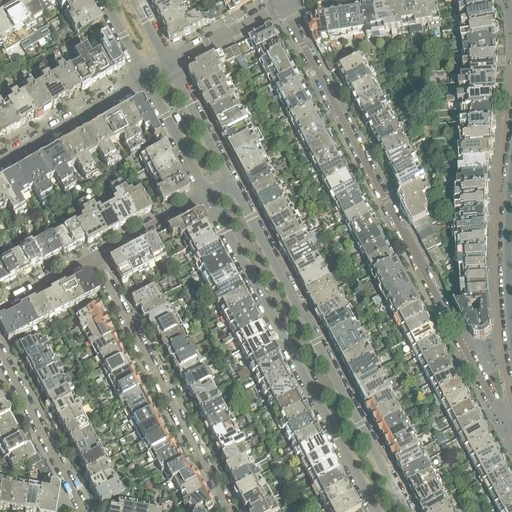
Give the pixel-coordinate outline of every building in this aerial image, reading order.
[(58,48),(47,29),(47,28),(42,18),(42,17),(41,14),(32,0),(28,0),(3,15),(20,45),(31,63),(58,48)] [(32,0),(41,14),(45,12),(46,14),(54,9),(52,7),(58,4),(60,3),(58,0),(32,0)] [(64,15),(89,1),(88,0),(64,0),(60,3),(58,4),(64,15)] [(186,9),(181,0),(151,0),(153,3),(152,6),(154,9),(156,10),(159,14),(158,17),(160,20),(162,21),(165,25),(164,27),(166,31),(168,32),(169,32),(196,17),(197,16),(194,11),(190,13),(187,8),(186,9)] [(231,14),(256,0),(228,0),(226,2),(223,3),(225,8),(227,7),(231,14)] [(409,29),(403,0),(398,1),(397,4),(384,6),(387,19),(394,18),(397,31),(409,29)] [(428,26),(425,13),(419,14),(416,0),(412,1),(410,0),(405,0),(403,0),(409,29),(428,26)] [(440,24),(437,8),(435,0),(417,0),(416,0),(419,14),(425,13),(428,26),(440,24)] [(493,11),(493,7),(494,3),(494,2),(492,0),(483,0),(461,4),(462,11),(459,11),(460,17),(463,17),(493,11)] [(70,26),(93,13),(91,9),(92,7),(89,1),(64,15),(70,26)] [(397,31),(394,18),(387,19),(384,6),(381,6),(379,4),(373,5),(378,34),(391,32),(392,37),(398,36),(397,31)] [(378,34),(373,5),(367,6),(366,9),(361,9),(366,36),(367,39),(373,38),(372,35),(378,34)] [(366,36),(361,9),(359,8),(355,9),(353,11),(349,12),(354,38),(366,36)] [(223,17),(219,10),(212,15),(215,22),(223,17)] [(354,38),(349,12),(345,12),(343,11),(337,12),(342,40),(354,38)] [(495,24),(495,20),(496,18),(496,13),(493,11),(463,17),(464,24),(461,24),(462,30),(465,29),(495,24)] [(342,40),(337,12),(330,13),(329,15),(325,16),(329,42),(342,40)] [(104,29),(101,23),(97,17),(97,18),(95,17),(93,13),(70,26),(77,37),(88,30),(92,36),(97,33),(104,29)] [(215,22),(212,15),(211,14),(198,21),(196,17),(169,32),(170,36),(169,36),(173,44),(210,25),(215,22)] [(329,42),(325,16),(322,14),(318,15),(316,17),(314,15),(306,17),(306,18),(305,19),(305,20),(306,25),(306,26),(308,26),(308,27),(310,27),(309,29),(310,33),(311,33),(312,38),(322,56),(322,55),(325,55),(323,46),(329,45),(329,42)] [(20,45),(3,15),(0,16),(0,46),(1,46),(5,53),(20,45)] [(495,38),(494,34),(497,33),(499,31),(498,26),(495,24),(465,29),(467,37),(461,38),(462,43),(495,38)] [(277,40),(278,37),(276,34),(273,33),(271,29),(249,40),(254,52),(256,51),(277,40)] [(123,65),(107,35),(100,38),(97,33),(92,36),(99,48),(98,48),(100,52),(102,54),(113,74),(121,69),(123,65)] [(496,56),(494,47),(496,47),(498,45),(497,39),(495,38),(462,43),(463,51),(461,51),(460,53),(452,54),(452,59),(496,56)] [(262,62),(285,50),(282,45),(279,44),(277,40),(256,51),(262,62)] [(230,50),(235,59),(236,62),(242,59),(238,49),(247,45),(246,42),(236,47),(230,50)] [(113,74),(102,54),(100,52),(91,57),(85,46),(73,53),(79,64),(70,69),(82,91),(113,74)] [(235,59),(230,50),(203,64),(206,70),(212,67),(214,71),(221,67),(226,64),(235,59)] [(266,75),(289,62),(287,59),(288,56),(285,50),(262,62),(259,63),(266,75)] [(329,66),(328,67),(331,74),(332,74),(339,70),(338,69),(352,62),(348,56),(338,61),(329,66)] [(496,64),(498,62),(498,58),(496,56),(452,59),(453,59),(453,61),(461,61),(465,60),(465,65),(463,65),(463,71),(496,69),(496,64)] [(366,70),(362,64),(364,63),(362,57),(352,62),(338,69),(339,70),(341,74),(340,77),(343,82),(366,70)] [(82,91),(70,69),(69,68),(64,71),(59,61),(54,64),(59,74),(49,79),(44,70),(38,73),(43,83),(37,86),(50,108),(53,109),(56,106),(57,104),(65,99),(68,100),(72,98),(72,95),(80,90),(81,92),(82,91)] [(272,86),(297,73),(294,67),(291,66),(289,62),(266,75),(268,79),(272,86)] [(194,82),(214,71),(212,67),(206,70),(203,64),(192,70),(193,72),(190,74),(191,75),(190,77),(192,81),(194,82)] [(222,79),(219,74),(224,71),(221,67),(214,71),(194,82),(195,83),(200,91),(223,79),(222,79)] [(497,78),(499,76),(498,71),(496,69),(463,71),(465,71),(465,78),(461,78),(461,84),(459,84),(459,80),(450,80),(451,85),(459,84),(493,82),(496,82),(495,78),(497,78)] [(350,92),(374,80),(371,76),(369,77),(366,70),(343,82),(346,88),(348,88),(350,92)] [(284,108),(309,95),(306,89),(303,89),(299,81),(300,78),(297,73),(272,86),(277,97),(274,99),(268,102),(270,105),(275,102),(276,103),(280,101),(284,108)] [(50,108),(37,86),(33,88),(28,79),(22,82),(27,92),(18,97),(12,88),(7,91),(12,101),(6,104),(7,105),(20,127),(26,124),(26,122),(35,117),(37,118),(41,115),(41,113),(50,108)] [(205,102),(231,88),(229,83),(226,85),(223,79),(200,91),(199,94),(201,97),(203,98),(205,102)] [(378,93),(375,87),(377,86),(374,80),(350,92),(353,96),(352,99),(355,105),(378,93)] [(496,89),(493,87),(493,82),(459,84),(459,90),(463,90),(463,97),(492,96),(494,95),(496,94),(496,89)] [(235,102),(239,99),(238,96),(233,87),(231,88),(205,102),(204,103),(208,111),(210,110),(212,114),(235,102)] [(362,115),(386,103),(383,98),(382,99),(381,98),(383,97),(381,91),(378,93),(355,105),(358,110),(360,111),(362,115)] [(289,119),(313,107),(311,103),(312,101),(309,95),(284,108),(289,119)] [(494,104),(492,100),(492,96),(463,97),(454,97),(446,98),(447,102),(454,102),(454,103),(457,103),(461,103),(462,110),(493,108),(494,104)] [(160,135),(142,102),(141,101),(140,101),(139,101),(130,106),(142,128),(144,131),(148,129),(153,139),(160,135)] [(218,125),(241,112),(238,107),(235,102),(212,114),(211,117),(213,120),(215,121),(218,125)] [(367,127),(390,115),(387,109),(388,108),(386,103),(362,115),(365,119),(364,122),(367,127)] [(0,138),(20,127),(7,105),(2,108),(0,104),(0,138)] [(138,136),(134,134),(135,131),(142,128),(130,106),(101,122),(113,144),(120,140),(123,140),(123,145),(125,149),(131,158),(138,153),(141,158),(143,157),(140,152),(146,149),(140,140),(138,136)] [(295,130),(320,118),(317,112),(315,111),(313,107),(289,119),(295,130)] [(496,122),(495,112),(493,112),(493,108),(462,110),(461,110),(461,115),(463,115),(464,123),(492,122),(496,122)] [(224,137),(249,123),(252,120),(255,118),(253,114),(250,116),(246,110),(241,112),(218,125),(217,128),(219,131),(221,132),(224,137)] [(374,138),(398,125),(395,120),(393,121),(390,115),(367,127),(370,133),(372,134),(374,138)] [(325,130),(323,126),(323,123),(320,118),(295,130),(301,142),(325,130)] [(118,162),(108,147),(113,144),(101,122),(80,135),(92,156),(97,153),(106,169),(111,166),(116,174),(120,171),(116,163),(118,162)] [(494,132),(494,128),(492,126),(492,122),(464,123),(464,124),(459,124),(459,129),(462,129),(463,136),(490,135),(493,135),(493,134),(494,132)] [(229,148),(253,135),(255,134),(252,128),(249,123),(224,137),(223,139),(225,142),(227,143),(229,148)] [(402,137),(399,131),(400,130),(402,129),(399,124),(398,125),(374,138),(377,142),(376,144),(379,150),(402,137)] [(307,153),(332,140),(329,134),(327,134),(325,130),(301,142),(307,153)] [(96,175),(87,159),(92,156),(80,135),(58,147),(70,168),(76,165),(85,181),(87,180),(90,187),(94,184),(91,178),(94,176),(96,175)] [(235,158),(259,145),(253,135),(229,148),(229,150),(231,153),(233,154),(235,158)] [(493,146),(493,141),(491,139),(490,135),(463,136),(458,136),(459,149),(489,148),(491,148),(493,146)] [(386,160),(410,148),(407,142),(405,143),(402,137),(379,150),(382,156),(384,156),(386,160)] [(336,152),(334,148),(335,145),(332,140),(307,153),(313,164),(336,152)] [(241,169),(265,157),(259,145),(235,158),(237,162),(237,164),(239,168),(241,169)] [(146,169),(171,157),(170,156),(170,154),(169,151),(167,150),(164,146),(143,157),(141,158),(139,160),(141,165),(143,164),(146,169)] [(75,187),(66,171),(70,168),(58,147),(37,159),(49,180),(49,181),(54,178),(64,193),(69,190),(72,196),(76,194),(73,188),(75,187)] [(392,172),(416,159),(410,148),(386,160),(385,162),(388,167),(390,168),(392,172)] [(492,159),(491,154),(489,152),(489,148),(459,149),(456,149),(457,163),(490,162),(490,161),(492,159)] [(319,175),(344,162),(341,156),(339,156),(336,152),(313,164),(319,175)] [(152,180),(176,168),(176,167),(176,165),(174,162),(173,161),(171,157),(146,169),(144,170),(147,176),(149,175),(152,180)] [(247,181),(271,168),(265,157),(241,169),(243,173),(243,176),(244,179),(247,180),(247,181)] [(54,201),(44,183),(49,180),(37,159),(16,172),(27,193),(33,190),(42,206),(48,203),(49,204),(54,201)] [(397,184),(421,171),(422,170),(416,159),(392,172),(394,176),(394,177),(397,184)] [(348,174),(346,170),(347,168),(344,162),(319,175),(325,186),(348,174)] [(490,169),(491,168),(491,167),(490,162),(457,163),(456,163),(457,172),(451,172),(452,176),(455,175),(489,174),(488,169),(489,169),(490,169)] [(158,192),(183,178),(180,173),(179,172),(176,168),(152,180),(150,181),(153,187),(155,186),(158,192)] [(253,192),(277,179),(271,168),(247,181),(247,182),(247,184),(248,186),(249,187),(251,188),(251,187),(253,192)] [(425,183),(434,178),(433,175),(426,179),(421,171),(397,184),(396,186),(399,192),(401,196),(425,183)] [(26,213),(19,200),(24,198),(23,196),(27,193),(16,172),(0,180),(0,207),(2,206),(3,209),(8,207),(15,220),(16,219),(20,226),(27,222),(23,215),(26,213)] [(330,197),(356,185),(353,179),(350,178),(348,174),(325,186),(330,197)] [(489,181),(489,180),(489,174),(455,175),(456,184),(449,184),(450,189),(455,189),(487,187),(487,183),(488,182),(489,181)] [(162,205),(187,192),(189,189),(183,178),(158,192),(155,193),(158,197),(162,205)] [(259,203),(283,191),(277,179),(253,192),(252,194),(255,198),(257,199),(259,203)] [(119,228),(151,212),(144,199),(139,192),(137,189),(127,194),(120,183),(109,189),(116,200),(105,206),(119,228)] [(426,197),(440,191),(438,188),(430,192),(425,183),(401,196),(400,198),(403,204),(405,208),(403,209),(404,210),(426,197)] [(336,209),(360,197),(358,193),(359,190),(356,185),(330,197),(336,209)] [(486,196),(488,193),(488,187),(487,187),(455,189),(455,195),(453,195),(454,202),(485,200),(485,196),(486,196)] [(265,214),(289,202),(283,191),(259,203),(259,205),(259,207),(260,208),(261,209),(263,210),(265,214)] [(119,228),(105,206),(95,211),(88,200),(85,194),(80,197),(83,203),(77,206),(84,217),(74,223),(85,242),(87,246),(119,228)] [(148,197),(144,199),(151,212),(155,209),(157,208),(159,207),(157,204),(153,206),(148,197)] [(343,220),(368,207),(365,201),(362,201),(360,197),(336,209),(339,214),(335,216),(338,223),(343,220)] [(427,218),(424,213),(428,211),(426,207),(429,206),(429,203),(426,197),(404,210),(417,234),(432,226),(436,224),(436,216),(429,217),(430,218),(425,220),(427,218)] [(486,209),(488,206),(487,202),(485,200),(454,202),(455,208),(452,208),(453,215),(455,215),(485,213),(484,209),(486,209)] [(271,225),(295,213),(289,202),(265,214),(264,217),(267,221),(269,222),(269,221),(270,222),(271,225)] [(349,232),(372,219),(370,215),(371,212),(368,207),(343,220),(346,227),(343,229),(345,233),(349,231),(349,232)] [(180,239),(182,237),(207,224),(202,214),(199,213),(167,230),(172,238),(177,234),(180,239)] [(277,237),(301,224),(295,213),(271,225),(271,226),(271,227),(271,229),(272,231),(273,232),(275,233),(276,233),(277,236),(277,237)] [(485,222),(487,220),(487,215),(485,213),(455,215),(456,222),(454,222),(455,228),(484,227),(485,227),(485,222)] [(355,242),(380,229),(377,224),(374,223),(372,219),(349,232),(355,242)] [(85,242),(74,223),(63,229),(74,250),(80,247),(81,245),(80,244),(85,242)] [(188,249),(212,236),(209,232),(210,230),(207,224),(182,237),(185,243),(183,245),(186,250),(188,249)] [(283,248),(306,235),(301,224),(277,237),(276,239),(279,243),(281,244),(283,248)] [(437,236),(440,235),(444,232),(447,230),(445,227),(436,228),(436,226),(433,228),(432,226),(417,234),(422,244),(437,236)] [(487,237),(486,233),(484,231),(484,227),(455,228),(456,241),(484,240),(485,240),(487,237)] [(74,250),(63,229),(53,235),(62,252),(62,254),(66,252),(67,252),(68,253),(74,250)] [(361,254),(384,241),(382,237),(383,235),(380,229),(355,242),(361,254)] [(62,252),(53,235),(52,233),(41,239),(52,259),(58,256),(58,255),(58,254),(62,252)] [(289,260),(312,247),(306,235),(283,248),(283,251),(285,254),(287,255),(289,260)] [(169,259),(161,243),(160,244),(156,236),(142,244),(153,265),(159,262),(160,264),(166,261),(169,259)] [(194,260),(218,248),(215,244),(216,241),(214,237),(212,236),(188,249),(191,254),(189,256),(186,258),(188,263),(192,261),(194,260)] [(442,245),(437,236),(422,244),(427,253),(442,245)] [(52,259),(41,239),(30,244),(40,263),(44,261),(45,262),(46,262),(52,259)] [(487,250),(486,246),(484,244),(484,240),(456,241),(457,254),(459,254),(486,252),(487,250)] [(366,264),(392,252),(389,246),(386,245),(384,241),(361,254),(366,264)] [(40,263),(30,244),(20,250),(31,271),(37,267),(37,266),(37,265),(40,263)] [(153,265),(142,244),(131,249),(144,273),(149,270),(148,268),(153,265)] [(295,271),(319,258),(312,247),(289,260),(288,262),(290,265),(293,266),(295,271)] [(199,272),(224,259),(221,255),(222,252),(220,248),(218,248),(194,260),(197,265),(195,267),(198,273),(199,272)] [(144,273),(131,249),(120,255),(132,277),(137,274),(138,276),(144,273)] [(31,271),(20,250),(9,255),(19,274),(23,273),(25,274),(31,271)] [(441,255),(440,254),(438,250),(428,255),(431,261),(441,255)] [(396,264),(394,260),(395,257),(392,252),(366,264),(373,276),(396,264)] [(487,259),(487,256),(487,254),(486,252),(459,254),(460,266),(486,264),(486,260),(487,259)] [(19,274),(9,255),(0,260),(0,263),(10,282),(16,279),(16,277),(16,276),(19,274)] [(132,277),(120,255),(109,261),(120,282),(122,284),(127,281),(126,280),(132,277)] [(444,262),(448,260),(450,258),(449,256),(444,255),(441,257),(441,255),(431,261),(434,267),(440,277),(445,274),(440,264),(443,262),(444,262)] [(301,282),(324,269),(319,258),(295,271),(294,273),(296,277),(299,277),(301,282)] [(204,283),(230,270),(228,266),(228,264),(226,260),(224,259),(199,272),(202,278),(204,283)] [(10,282),(0,263),(0,284),(2,284),(4,285),(10,282)] [(408,285),(404,279),(400,271),(401,270),(398,264),(397,265),(396,264),(373,276),(371,277),(383,298),(408,285)] [(488,278),(486,264),(460,266),(461,279),(488,278)] [(307,293),(330,280),(324,269),(301,282),(300,284),(302,288),(304,288),(307,293)] [(210,295),(236,282),(234,278),(234,275),(232,271),(230,270),(204,283),(210,295)] [(89,299),(99,294),(89,274),(86,273),(57,289),(68,310),(84,302),(87,307),(90,306),(88,304),(90,302),(89,299)] [(489,290),(488,278),(461,279),(462,292),(489,290)] [(313,305),(338,290),(347,285),(345,282),(340,285),(339,284),(335,285),(332,279),(330,280),(307,293),(306,295),(308,299),(310,299),(310,300),(310,301),(311,303),(312,303),(313,305)] [(216,306),(242,293),(240,289),(240,286),(238,282),(236,282),(210,295),(214,303),(211,305),(211,306),(206,309),(207,311),(216,306)] [(420,305),(417,300),(416,301),(412,294),(408,285),(383,298),(394,320),(396,319),(419,307),(419,306),(420,305)] [(139,309),(159,298),(153,287),(141,294),(131,299),(133,303),(133,305),(135,309),(137,310),(139,309)] [(38,326),(68,310),(57,289),(27,305),(38,326)] [(319,315),(344,301),(343,301),(342,299),(338,290),(313,305),(312,306),(314,310),(316,310),(316,311),(316,312),(317,314),(318,314),(319,315)] [(490,303),(489,290),(462,292),(463,305),(473,304),(490,303)] [(166,307),(163,302),(167,299),(166,297),(170,294),(169,292),(159,298),(139,309),(141,312),(140,315),(142,319),(145,320),(147,319),(169,307),(168,307),(166,307)] [(223,317),(248,304),(246,300),(246,298),(244,294),(242,293),(216,306),(223,317)] [(325,327),(349,312),(353,310),(351,306),(347,308),(344,301),(319,315),(318,317),(320,321),(322,321),(322,323),(323,325),(324,325),(325,327)] [(492,328),(490,303),(473,304),(475,309),(479,308),(480,318),(477,318),(483,339),(485,339),(491,334),(491,333),(492,329),(492,328)] [(103,316),(101,313),(103,312),(103,310),(100,304),(75,317),(78,322),(77,323),(80,327),(103,316)] [(228,328),(254,315),(252,312),(253,309),(250,305),(248,304),(223,317),(228,328)] [(483,339),(477,318),(475,319),(471,309),(475,309),(473,304),(463,305),(454,305),(470,335),(470,334),(474,338),(481,340),(483,339)] [(28,331),(38,326),(27,305),(0,318),(0,328),(7,342),(22,334),(27,342),(27,343),(33,340),(28,331)] [(154,328),(176,317),(176,316),(174,317),(171,311),(173,310),(171,306),(169,307),(147,319),(149,322),(148,324),(150,329),(152,330),(154,328)] [(402,330),(425,318),(423,314),(424,311),(422,308),(419,307),(396,319),(402,330)] [(330,338),(355,323),(349,312),(325,327),(324,328),(326,332),(328,332),(328,334),(328,335),(329,337),(330,337),(331,337),(330,338)] [(224,345),(234,340),(259,326),(258,323),(259,320),(256,316),(254,315),(228,328),(232,334),(227,336),(229,339),(222,342),(224,345)] [(85,337),(108,326),(107,325),(109,324),(106,319),(105,320),(103,316),(80,327),(79,328),(82,333),(83,332),(85,337)] [(160,339),(182,327),(176,317),(154,328),(156,332),(156,334),(158,338),(160,339)] [(407,341),(431,329),(429,325),(430,323),(427,318),(425,318),(402,330),(407,341)] [(188,339),(184,332),(194,327),(191,322),(182,327),(160,339),(162,343),(161,345),(164,349),(166,350),(188,339)] [(337,349),(362,335),(366,333),(364,328),(359,330),(355,323),(330,338),(330,340),(332,344),(335,345),(337,349)] [(91,348),(112,336),(113,336),(111,332),(113,331),(110,326),(108,327),(108,326),(85,337),(88,343),(87,343),(90,348),(91,348)] [(221,333),(218,329),(214,331),(211,326),(205,328),(211,338),(221,333)] [(240,351),(265,338),(264,334),(265,332),(262,327),(259,326),(234,340),(240,351)] [(413,352),(436,339),(434,336),(435,333),(433,329),(431,329),(407,341),(413,352)] [(343,360),(368,347),(372,345),(369,340),(366,342),(362,335),(337,349),(336,351),(338,355),(341,356),(343,360)] [(96,358),(118,347),(115,342),(116,340),(115,337),(113,337),(112,336),(91,348),(94,353),(96,358)] [(25,358),(47,346),(44,341),(42,342),(39,337),(33,340),(27,343),(16,349),(19,355),(22,355),(23,355),(25,358)] [(245,363),(271,349),(270,345),(270,343),(268,338),(265,338),(240,351),(244,357),(242,357),(245,363)] [(171,361),(194,349),(188,339),(166,350),(168,353),(167,356),(169,360),(171,361)] [(419,363),(442,350),(440,347),(441,344),(439,340),(436,339),(413,352),(419,363)] [(30,368),(52,356),(49,351),(51,350),(49,345),(47,346),(25,358),(27,362),(25,363),(28,368),(30,367),(30,368)] [(102,369),(124,357),(121,353),(122,351),(120,348),(118,347),(96,358),(102,369)] [(199,360),(196,354),(200,353),(197,347),(194,349),(171,361),(173,364),(173,366),(175,371),(177,372),(199,360)] [(349,372),(374,358),(368,347),(343,360),(342,363),(344,367),(347,367),(349,372)] [(258,370),(279,359),(273,348),(271,349),(245,363),(248,369),(252,375),(254,373),(259,371),(258,370)] [(425,374),(448,361),(446,358),(447,355),(445,351),(442,350),(419,363),(423,370),(425,374)] [(36,378),(59,366),(57,361),(55,362),(52,356),(30,368),(31,369),(29,370),(32,375),(33,374),(36,378)] [(108,379),(129,368),(127,363),(127,361),(126,359),(124,358),(124,357),(102,369),(108,379)] [(355,383),(380,370),(374,358),(349,372),(348,374),(350,378),(353,379),(355,383)] [(264,381),(283,371),(281,368),(282,365),(279,359),(258,370),(259,371),(254,373),(257,379),(255,380),(258,386),(260,384),(264,382),(264,381)] [(183,382),(205,371),(199,360),(177,372),(179,375),(179,377),(181,381),(183,382)] [(421,389),(430,384),(454,372),(452,368),(453,366),(451,362),(448,361),(425,374),(428,380),(419,385),(421,389)] [(41,388),(63,377),(60,372),(62,371),(59,366),(36,378),(38,383),(36,384),(39,389),(41,388)] [(113,390),(135,379),(132,374),(133,372),(132,369),(130,369),(129,368),(108,379),(113,390)] [(361,395),(386,381),(390,379),(387,374),(384,376),(380,370),(355,383),(354,386),(357,390),(359,391),(361,395)] [(189,393),(210,381),(205,371),(183,382),(185,386),(184,388),(186,392),(189,393)] [(270,392),(289,382),(287,379),(288,376),(286,373),(284,372),(283,371),(264,381),(264,382),(260,384),(263,390),(261,392),(264,397),(266,396),(270,393),(270,392)] [(436,395),(460,383),(458,379),(459,377),(456,373),(454,372),(430,384),(436,395)] [(47,399),(70,386),(68,381),(66,382),(63,377),(41,388),(42,390),(40,391),(43,396),(44,395),(47,399)] [(119,400),(141,389),(138,385),(139,383),(137,380),(135,379),(113,390),(119,400)] [(390,394),(408,385),(405,380),(394,386),(390,388),(386,381),(361,395),(360,397),(363,401),(365,402),(367,406),(390,394)] [(195,404),(216,392),(227,386),(226,384),(215,390),(210,381),(189,393),(189,394),(189,396),(190,398),(192,399),(195,404)] [(276,404),(295,393),(294,390),(294,388),(292,384),(290,383),(289,382),(270,392),(270,393),(266,396),(269,401),(267,403),(270,408),(272,407),(276,404)] [(442,406),(465,394),(463,390),(464,388),(462,383),(460,383),(436,395),(442,406)] [(52,408),(74,398),(71,393),(73,391),(70,386),(47,399),(49,403),(47,404),(50,409),(52,408)] [(124,411),(146,400),(144,395),(144,393),(143,391),(141,390),(141,389),(119,400),(119,401),(118,401),(124,411)] [(200,414),(222,402),(233,396),(232,394),(220,400),(216,392),(195,404),(194,406),(196,409),(198,409),(200,414)] [(282,415),(301,405),(299,402),(300,399),(298,395),(296,394),(295,393),(276,404),(272,407),(276,413),(273,414),(276,420),(283,416),(282,415)] [(373,418),(397,405),(399,404),(396,398),(393,399),(390,394),(367,406),(366,407),(370,415),(371,414),(373,418)] [(448,417),(471,405),(469,401),(470,399),(468,394),(465,394),(442,406),(448,417)] [(58,420),(79,408),(82,407),(79,402),(77,403),(74,398),(52,408),(53,410),(51,411),(54,416),(55,415),(58,420)] [(130,422),(152,410),(149,406),(150,404),(149,401),(147,401),(146,400),(124,411),(129,420),(126,421),(122,424),(123,426),(128,423),(130,422)] [(206,425),(227,413),(234,410),(233,407),(226,411),(222,402),(200,414),(200,415),(200,417),(201,419),(203,420),(206,425)] [(0,420),(9,416),(10,413),(8,409),(5,409),(3,405),(0,406),(0,420)] [(102,409),(99,405),(93,408),(96,413),(102,409)] [(288,426),(307,416),(306,413),(306,410),(304,407),(302,406),(301,405),(282,415),(283,416),(276,420),(282,431),(284,430),(288,427),(288,426)] [(379,429),(402,416),(405,415),(402,409),(400,411),(397,405),(373,418),(373,420),(374,423),(377,424),(379,429)] [(454,428),(477,415),(475,412),(476,409),(474,405),(471,405),(448,417),(454,428)] [(64,430),(85,418),(79,408),(58,420),(58,422),(59,425),(61,425),(64,430)] [(136,432),(157,421),(155,416),(156,414),(154,412),(152,411),(152,410),(130,422),(136,432)] [(211,435),(233,423),(236,422),(234,420),(231,421),(227,413),(206,425),(205,427),(207,430),(209,431),(211,435)] [(254,423),(252,418),(250,414),(244,417),(249,426),(254,423)] [(459,439),(483,426),(481,423),(482,420),(479,416),(477,415),(454,428),(459,439)] [(0,434),(15,427),(9,416),(0,420),(0,434)] [(294,438),(313,427),(312,424),(312,422),(310,418),(308,417),(307,416),(288,426),(288,427),(284,430),(287,435),(285,437),(288,443),(290,441),(295,438),(294,438)] [(385,441),(409,428),(409,427),(411,426),(408,421),(405,422),(402,416),(379,429),(379,432),(380,434),(383,435),(385,441)] [(91,430),(85,418),(64,430),(64,431),(63,433),(65,435),(67,436),(69,440),(91,430)] [(142,443),(163,431),(161,427),(161,425),(160,422),(158,422),(157,421),(136,432),(142,443)] [(217,446),(238,434),(233,423),(211,435),(212,436),(211,438),(212,441),(215,441),(217,446)] [(465,450),(489,438),(486,434),(487,431),(485,427),(483,426),(459,439),(465,450)] [(0,447),(21,437),(15,427),(0,434),(0,447)] [(287,457),(293,453),(319,439),(318,436),(318,433),(316,429),(314,428),(313,427),(294,438),(295,438),(290,441),(293,447),(284,452),(287,457)] [(391,452),(415,439),(414,439),(417,438),(414,432),(412,433),(409,428),(385,441),(385,443),(386,445),(389,447),(391,452)] [(75,451),(96,440),(91,430),(69,440),(70,441),(69,443),(71,446),(72,447),(75,451)] [(148,453),(169,442),(166,438),(167,436),(166,433),(164,432),(163,431),(142,443),(147,454),(148,453)] [(222,456),(244,445),(238,434),(217,446),(217,448),(218,451),(220,451),(222,456)] [(4,460),(7,458),(26,448),(21,437),(0,447),(0,452),(3,458),(4,460)] [(471,461),(495,449),(493,445),(493,443),(491,438),(489,438),(465,450),(471,461)] [(302,463),(327,449),(323,442),(322,443),(320,439),(319,439),(293,453),(296,458),(299,457),(302,463)] [(397,462),(421,450),(423,449),(420,443),(418,444),(415,439),(391,452),(391,454),(392,457),(395,458),(397,462)] [(81,462),(101,450),(96,440),(75,451),(75,452),(75,454),(76,456),(78,457),(81,462)] [(155,463),(176,452),(173,447),(174,445),(172,443),(171,442),(170,441),(169,442),(148,453),(154,464),(155,463)] [(248,456),(250,455),(244,445),(222,456),(221,457),(221,458),(221,460),(222,462),(224,463),(227,467),(248,456)] [(26,462),(35,457),(29,446),(26,448),(7,458),(13,469),(26,462)] [(453,457),(450,452),(449,452),(446,446),(442,448),(445,454),(448,459),(453,457)] [(306,476),(332,462),(330,458),(331,458),(327,449),(302,463),(300,464),(306,476)] [(477,473),(501,460),(499,456),(499,454),(497,450),(495,449),(471,461),(477,473)] [(107,461),(101,450),(81,462),(81,463),(80,464),(82,467),(84,468),(86,472),(106,462),(107,461)] [(403,475),(429,461),(426,454),(424,455),(421,450),(397,462),(396,463),(398,465),(397,466),(399,469),(400,469),(403,475)] [(163,473),(183,462),(180,457),(181,455),(180,453),(177,452),(177,451),(176,452),(155,463),(161,473),(163,473)] [(130,463),(125,452),(122,453),(127,464),(130,463)] [(41,463),(37,456),(35,457),(26,462),(30,469),(36,466),(41,463)] [(230,479),(253,467),(248,456),(227,467),(224,468),(225,469),(224,471),(226,474),(228,475),(230,479)] [(482,485),(483,484),(507,472),(505,468),(505,465),(503,461),(501,460),(477,473),(481,479),(479,480),(482,485)] [(51,475),(44,461),(41,463),(36,466),(43,480),(51,475)] [(173,481),(190,471),(188,467),(188,465),(187,462),(185,462),(184,461),(183,462),(163,473),(169,483),(173,481)] [(410,486),(433,473),(435,472),(429,461),(403,475),(403,476),(403,477),(405,480),(406,481),(409,486),(410,486)] [(90,483),(112,472),(106,462),(86,472),(85,473),(85,474),(85,476),(86,478),(88,479),(90,483)] [(312,487),(338,473),(336,470),(337,470),(335,465),(332,462),(306,476),(312,487)] [(236,489),(259,477),(253,467),(230,479),(231,480),(230,482),(231,484),(233,485),(236,489)] [(178,491),(199,480),(195,473),(194,474),(192,470),(190,471),(173,481),(175,484),(178,491)] [(95,495),(118,483),(112,472),(90,483),(89,484),(90,485),(89,487),(90,490),(92,490),(95,495)] [(144,481),(139,472),(136,474),(140,483),(144,481)] [(489,495),(511,483),(511,477),(509,472),(507,472),(483,484),(484,485),(489,495)] [(318,499),(344,485),(342,481),(343,481),(342,477),(338,473),(312,487),(318,499)] [(416,497),(439,484),(441,483),(438,478),(436,479),(433,473),(410,486),(409,488),(411,492),(414,493),(416,497)] [(240,502),(265,488),(263,484),(262,483),(259,477),(236,489),(233,491),(234,491),(233,493),(235,497),(238,498),(240,502)] [(184,501),(204,491),(199,480),(178,491),(184,501)] [(10,510),(15,484),(2,481),(2,482),(2,484),(0,494),(0,510),(4,511),(6,510),(10,510)] [(109,502),(123,493),(123,494),(127,492),(131,490),(129,488),(126,490),(125,488),(121,490),(118,483),(95,495),(94,495),(95,496),(94,498),(96,501),(98,501),(100,506),(109,502)] [(496,507),(511,497),(511,483),(489,495),(496,507)] [(19,511),(23,511),(28,486),(15,484),(10,510),(11,511),(18,511),(19,511)] [(55,511),(59,491),(56,485),(50,484),(49,490),(41,489),(36,511),(55,511)] [(422,508),(445,496),(447,495),(444,489),(442,490),(439,484),(416,497),(415,500),(417,504),(420,505),(422,508)] [(326,510),(350,496),(348,493),(349,492),(348,488),(345,485),(344,485),(318,499),(324,510),(326,510)] [(36,511),(41,489),(28,486),(23,511),(36,511)] [(244,511),(248,511),(273,499),(267,488),(265,489),(265,488),(240,502),(244,511)] [(213,507),(204,491),(184,501),(182,503),(185,508),(189,506),(192,511),(203,506),(204,509),(205,508),(207,511),(212,509),(213,507)] [(358,511),(360,511),(352,496),(350,496),(326,510),(326,511),(358,511)] [(442,511),(451,507),(456,504),(454,501),(452,502),(451,501),(449,502),(445,496),(422,508),(421,511),(442,511)] [(473,505),(480,501),(478,497),(470,501),(473,505)] [(498,511),(511,511),(511,497),(496,507),(498,511)] [(276,511),(279,511),(273,499),(248,511),(276,511)] [(147,511),(148,508),(143,507),(144,503),(137,502),(136,506),(134,511),(147,511)] [(122,511),(124,504),(118,503),(117,507),(111,506),(110,508),(108,508),(106,509),(105,511),(122,511)]
